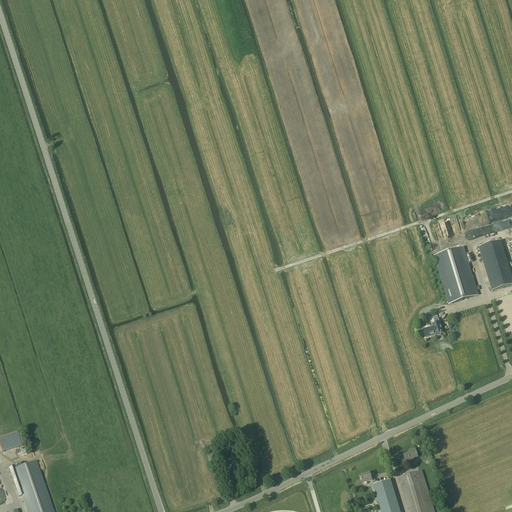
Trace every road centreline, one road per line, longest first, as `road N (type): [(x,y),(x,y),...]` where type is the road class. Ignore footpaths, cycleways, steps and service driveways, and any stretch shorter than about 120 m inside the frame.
road 1 (unclassified): [(159,511),(0,15)]
road 2 (unclassified): [(224,511),(511,377)]
